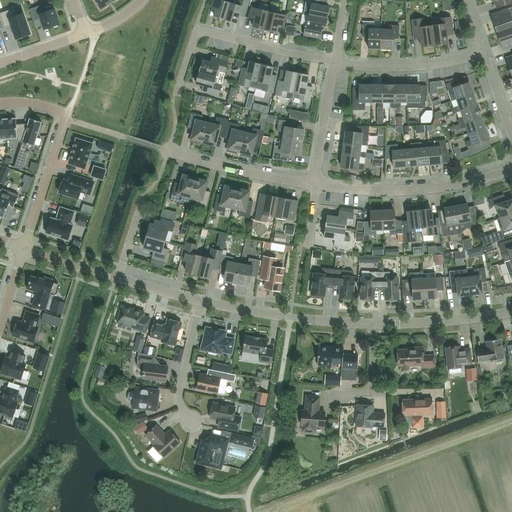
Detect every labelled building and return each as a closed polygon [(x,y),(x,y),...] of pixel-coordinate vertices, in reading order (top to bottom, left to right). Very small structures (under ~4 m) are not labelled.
[(94,0),(100,9),(114,0),(94,0)] [(214,16),(225,20),(230,3),(224,1),(224,0),(212,0),(212,3),(217,4),(214,16)] [(237,0),(236,5),(230,3),(225,20),(237,23),(240,11),(246,13),(250,1),(247,0),(237,0)] [(309,15),(327,19),(329,7),(326,7),(327,0),(311,0),(311,4),(305,3),(303,14),(309,15)] [(40,18),(44,30),(59,24),(54,9),(52,2),(42,5),(31,9),(35,20),(40,18)] [(252,27),(264,30),(268,12),(257,9),(258,7),(251,6),(247,18),(254,20),(252,27)] [(511,7),(490,15),(497,33),(511,27),(511,22),(511,21),(511,20),(511,7)] [(16,39),(30,35),(22,13),(16,16),(13,9),(0,13),(5,27),(11,25),(16,39)] [(280,14),(268,12),(264,30),(276,33),(277,26),(284,27),(287,15),(280,13),(280,14)] [(324,30),(327,19),(309,15),(307,26),(305,26),(303,35),(320,39),(322,29),(324,30)] [(440,25),(432,26),(434,45),(448,44),(446,33),(452,32),(450,17),(439,19),(440,25)] [(423,19),(412,20),(414,37),(420,36),(421,47),(434,45),(432,26),(424,27),(423,19)] [(368,48),(380,49),(381,30),(374,30),(374,23),(363,22),(362,37),(368,38),(368,48)] [(388,30),(381,30),(380,49),(392,50),(392,39),(398,39),(399,26),(388,25),(388,30)] [(284,35),(294,37),(295,28),(286,26),(284,35)] [(511,27),(497,33),(503,50),(511,47),(511,27)] [(199,72),(223,79),(225,73),(228,62),(227,62),(216,58),(214,64),(209,63),(202,61),(199,72)] [(255,89),(257,81),(261,65),(249,62),(247,74),(241,72),(238,85),(249,88),(255,89)] [(273,67),(261,65),(257,81),(255,89),(273,93),(276,81),(270,79),(273,67)] [(292,100),(293,98),(292,98),(293,93),(297,73),(286,71),(284,82),(278,81),(275,95),(281,96),(281,98),(292,100)] [(206,93),(218,97),(223,79),(199,72),(196,84),(207,87),(206,93)] [(308,75),(297,73),(293,93),(292,98),(293,98),(299,100),(309,102),(312,88),(306,87),(308,75)] [(457,99),(457,100),(473,94),(469,82),(460,85),(458,80),(457,80),(457,79),(446,81),(447,84),(445,84),(451,101),(457,99)] [(365,102),(371,102),(371,85),(359,85),(359,95),(352,95),(352,111),(365,111),(365,102)] [(383,85),(371,85),(371,102),(377,102),(377,108),(383,108),(383,102),(383,85)] [(390,108),(395,108),(395,85),(383,85),(383,102),(390,102),(390,108)] [(400,102),(407,102),(407,85),(395,85),(395,108),(400,108),(400,102)] [(419,85),(407,85),(407,102),(407,108),(425,108),(425,95),(419,95),(419,85)] [(201,101),(202,93),(193,92),(192,100),(201,101)] [(457,100),(459,106),(453,108),(455,113),(461,111),(477,105),(473,94),(457,100)] [(457,119),(459,124),(481,117),(477,105),(461,111),(463,117),(457,119)] [(199,141),(203,142),(208,124),(201,122),(203,116),(191,113),(187,129),(194,131),(191,141),(199,143),(199,141)] [(218,133),(224,135),(228,122),(228,120),(217,117),(215,126),(208,124),(203,142),(206,143),(206,145),(214,147),(218,133)] [(466,127),(468,134),(484,128),(481,117),(459,124),(454,126),(449,127),(451,132),(466,127)] [(27,125),(25,124),(23,142),(15,168),(22,170),(28,152),(25,151),(27,144),(34,146),(38,133),(40,133),(43,125),(41,125),(41,122),(29,118),(27,125)] [(16,119),(6,119),(7,140),(17,139),(17,142),(23,142),(25,124),(16,125),(16,119)] [(283,132),(282,140),(302,143),(304,130),(291,128),(292,122),(278,120),(277,131),(283,132)] [(236,151),(240,152),(244,133),(238,132),(239,125),(228,122),(224,135),(231,136),(228,151),(236,153),(236,151)] [(345,131),(344,143),(360,146),(366,146),(369,127),(355,127),(355,132),(345,131)] [(484,149),(482,142),(488,140),(484,128),(468,134),(471,140),(465,142),(469,154),(484,149)] [(251,135),(244,133),(240,152),(243,153),(243,154),(251,157),(254,146),(260,147),(264,132),(253,129),(251,135)] [(92,144),(76,139),(68,164),(84,169),(92,144)] [(299,156),(302,143),(282,140),(281,147),(274,146),(272,159),(285,161),(286,154),(299,156)] [(435,147),(428,148),(429,165),(442,164),(441,154),(446,154),(445,140),(434,141),(435,147)] [(342,155),(359,157),(365,158),(372,159),(372,154),(366,153),(360,152),(360,146),(344,143),(342,155)] [(411,149),(404,150),(405,167),(417,166),(415,143),(410,143),(411,149)] [(421,143),(415,143),(417,166),(429,165),(428,148),(421,148),(421,143)] [(397,145),(385,146),(384,159),(392,159),(393,168),(405,167),(404,150),(398,151),(397,145)] [(36,153),(36,156),(28,154),(26,166),(39,168),(42,155),(36,153)] [(358,163),(359,157),(342,155),(340,167),(363,170),(364,164),(358,163)] [(10,169),(3,166),(0,174),(7,177),(10,169)] [(91,176),(102,180),(105,170),(94,167),(91,176)] [(188,204),(190,197),(195,179),(191,178),(192,176),(184,174),(181,184),(175,183),(170,201),(181,204),(181,202),(188,204)] [(63,180),(59,193),(77,199),(80,192),(89,195),(93,182),(71,175),(69,182),(63,180)] [(198,180),(195,179),(190,197),(196,199),(195,205),(206,208),(209,196),(203,194),(207,180),(199,178),(198,180)] [(226,206),(233,208),(237,189),(233,189),(234,187),(226,185),(223,196),(217,194),(213,210),(224,213),(226,206)] [(240,190),(237,189),(233,208),(239,209),(238,216),(249,218),(253,202),(247,201),(249,190),(241,188),(240,190)] [(18,195),(2,189),(1,191),(0,192),(0,216),(3,218),(8,206),(13,208),(18,195)] [(268,216),(275,217),(279,198),(260,194),(255,220),(267,222),(268,216)] [(495,205),(500,218),(511,213),(511,199),(504,202),(502,195),(487,200),(490,207),(495,205)] [(298,201),(279,198),(275,217),(294,221),(298,201)] [(459,224),(464,223),(465,230),(477,227),(474,216),(469,217),(467,204),(455,206),(459,224)] [(441,234),(441,237),(461,234),(459,224),(455,206),(444,208),(447,224),(440,225),(441,234)] [(57,221),(50,219),(46,233),(68,240),(72,226),(69,225),(73,212),(60,208),(57,218),(58,218),(57,221)] [(431,209),(419,210),(421,231),(427,231),(427,236),(441,234),(440,225),(439,225),(438,218),(432,219),(431,209)] [(394,210),(382,211),(383,230),(390,230),(390,234),(398,234),(399,242),(403,242),(401,222),(401,221),(394,221),(394,210)] [(408,222),(401,222),(403,242),(416,241),(415,232),(421,231),(419,210),(407,212),(408,222)] [(364,236),(365,242),(369,241),(369,235),(376,235),(376,230),(383,230),(382,211),(370,211),(370,222),(364,222),(364,236)] [(327,216),(325,227),(345,230),(346,223),(352,224),(353,214),(339,212),(338,218),(327,216)] [(511,213),(500,218),(497,219),(501,231),(481,238),(483,247),(503,240),(503,237),(511,234),(511,213)] [(150,224),(146,236),(168,242),(165,241),(168,230),(172,231),(174,224),(161,220),(160,223),(155,221),(154,225),(150,224)] [(295,228),(286,226),(284,234),(293,236),(295,228)] [(325,227),(324,238),(335,240),(334,246),(348,248),(350,237),(344,237),(345,230),(325,227)] [(146,236),(143,248),(154,251),(152,258),(165,262),(168,250),(166,249),(168,242),(146,236)] [(261,237),(260,244),(289,252),(291,244),(261,237)] [(511,242),(511,240),(498,244),(504,262),(511,260),(511,259),(511,242)] [(185,272),(197,275),(202,257),(195,255),(197,246),(186,243),(183,257),(188,259),(185,272)] [(484,248),(486,254),(494,252),(492,246),(484,248)] [(222,252),(211,249),(210,249),(209,255),(202,254),(202,257),(197,275),(210,278),(213,265),(219,266),(222,252)] [(311,258),(321,259),(322,252),(312,251),(311,258)] [(434,256),(434,266),(442,265),(442,255),(434,256)] [(224,281),(236,283),(240,264),(236,264),(232,258),(222,256),(219,270),(225,271),(225,272),(224,281)] [(264,257),(262,269),(268,270),(265,288),(279,291),(283,269),(274,267),(276,259),(264,257)] [(247,266),(240,264),(236,283),(249,286),(252,273),(258,274),(260,261),(249,259),(247,266)] [(502,275),(508,273),(510,281),(511,280),(511,259),(511,260),(504,262),(504,263),(499,265),(502,275)] [(374,286),(379,286),(379,267),(377,267),(376,269),(377,272),(369,272),(369,278),(361,278),(360,300),(373,300),(374,286)] [(390,272),(382,272),(382,268),(381,267),(379,267),(379,286),(385,286),(385,300),(398,300),(397,278),(390,278),(390,272)] [(325,283),(333,283),(334,270),(322,268),(321,274),(314,273),(311,295),(324,297),(325,283)] [(474,277),(467,277),(470,295),(482,293),(480,283),(486,282),(484,268),(473,270),(474,277)] [(352,271),(334,270),(333,283),(341,284),(339,298),(352,299),(354,277),(353,277),(353,273),(352,271)] [(460,270),(449,272),(450,287),(456,286),(458,296),(470,295),(467,277),(461,278),(460,270)] [(413,300),(424,299),(423,279),(423,272),(408,273),(409,280),(401,280),(402,290),(412,289),(413,300)] [(31,277),(27,288),(37,292),(32,306),(44,310),(49,294),(54,296),(56,295),(59,286),(58,285),(53,283),(53,282),(46,279),(45,282),(31,277)] [(443,291),(442,278),(423,279),(424,299),(436,298),(436,291),(443,291)] [(122,306),(117,323),(119,324),(118,326),(119,327),(123,328),(125,327),(125,326),(133,328),(133,329),(145,333),(150,318),(143,316),(144,313),(122,306)] [(17,322),(13,336),(33,342),(38,328),(36,327),(39,316),(26,312),(23,323),(17,322)] [(43,314),(40,322),(48,325),(51,316),(43,314)] [(166,326),(154,323),(150,337),(162,340),(161,342),(175,346),(181,323),(178,323),(177,320),(172,319),(170,320),(167,320),(166,326)] [(225,332),(206,328),(203,344),(201,344),(200,351),(207,352),(207,351),(221,354),(221,352),(231,354),(234,340),(226,338),(225,336),(225,332)] [(141,354),(145,338),(137,336),(133,351),(138,353),(141,354)] [(268,340),(245,336),(242,352),(260,355),(259,362),(271,364),(274,350),(266,349),(268,340)] [(487,349),(476,350),(478,362),(489,361),(495,360),(496,363),(502,362),(501,359),(504,359),(500,339),(486,341),(487,349)] [(151,356),(153,348),(145,346),(143,354),(151,356)] [(343,348),(318,347),(317,365),(330,366),(330,363),(342,363),(341,368),(357,369),(358,356),(343,355),(343,348)] [(459,347),(445,348),(448,369),(461,368),(461,365),(471,364),(470,349),(459,350),(459,347)] [(414,349),(397,350),(398,366),(422,365),(422,368),(435,368),(434,355),(422,356),(422,348),(413,348),(414,349)] [(44,372),(50,356),(37,352),(32,369),(44,372)] [(6,358),(1,373),(20,380),(25,364),(22,363),(24,356),(15,353),(14,355),(10,357),(9,359),(6,358)] [(141,354),(138,353),(136,366),(143,374),(142,379),(166,382),(167,367),(155,365),(153,363),(154,357),(141,354)] [(98,365),(94,377),(102,379),(106,367),(102,366),(98,365)] [(207,376),(199,375),(197,389),(218,393),(220,379),(226,380),(227,373),(208,369),(207,376)] [(341,376),(324,375),(324,385),(340,386),(341,376)] [(4,417),(10,419),(10,417),(13,418),(18,402),(15,401),(18,392),(6,388),(4,395),(5,395),(3,399),(0,397),(0,413),(5,415),(4,417)] [(158,391),(135,388),(134,392),(132,392),(130,392),(129,393),(127,395),(127,399),(128,401),(129,403),(131,404),(133,404),(132,408),(156,411),(158,391)] [(28,390),(24,404),(32,407),(36,393),(28,390)] [(258,392),(255,404),(261,405),(266,406),(268,395),(268,394),(258,392)] [(248,412),(251,401),(233,397),(231,404),(238,406),(237,409),(248,412)] [(319,398),(306,397),(305,411),(302,411),(301,425),(304,425),(304,427),(305,429),(307,430),(309,431),(310,431),(312,430),(313,428),(314,426),(323,427),(325,413),(318,412),(319,398)] [(418,417),(418,415),(432,415),(432,399),(402,400),(403,416),(412,416),(412,427),(422,427),(422,417),(418,417)] [(435,402),(436,418),(445,418),(445,402),(435,402)] [(235,408),(213,404),(210,418),(225,421),(223,428),(238,431),(241,417),(233,416),(235,408)] [(373,406),(357,405),(356,426),(372,428),(372,426),(383,427),(384,414),(373,413),(373,406)] [(263,419),(266,408),(255,406),(253,417),(263,419)] [(146,413),(134,417),(136,424),(148,420),(146,413)] [(137,428),(141,433),(149,426),(144,421),(137,428)] [(156,426),(146,435),(155,445),(153,446),(164,458),(180,443),(169,431),(164,436),(161,433),(162,432),(156,426)] [(261,438),(252,436),(252,438),(222,431),(221,436),(225,438),(229,438),(228,442),(252,448),(253,445),(259,446),(261,438)] [(380,431),(379,441),(387,442),(388,431),(380,431)] [(201,441),(196,463),(221,469),(228,442),(229,438),(225,438),(221,436),(212,434),(210,441),(208,443),(201,441)]
